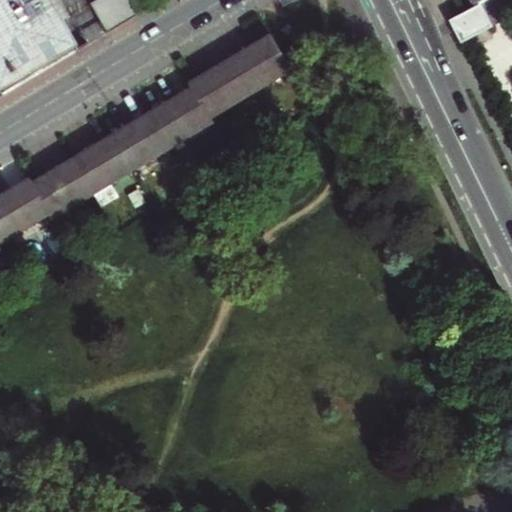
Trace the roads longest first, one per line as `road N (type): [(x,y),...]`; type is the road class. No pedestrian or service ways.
road 1 (primary): [(392,0),(511,248)]
road 2 (residential): [(0,133),(221,0)]
